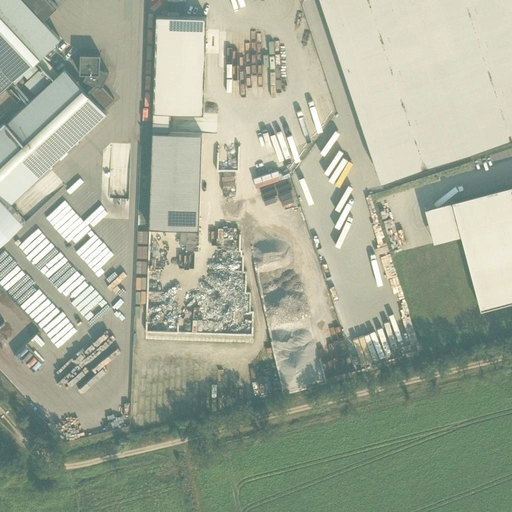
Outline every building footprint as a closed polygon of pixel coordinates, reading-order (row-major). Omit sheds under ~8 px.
[(0,0),(0,92),(15,79),(60,38),(43,19),(58,6),(52,0),(0,0)] [(167,0),(167,12),(179,12),(179,0),(167,0)] [(511,0),(320,0),(381,181),(511,137),(511,0)] [(156,15),(149,228),(199,230),(202,134),(169,133),(169,113),(203,114),(207,17),(156,15)] [(36,96),(0,128),(0,194),(7,203),(106,114),(97,104),(99,102),(104,107),(114,99),(102,86),(109,72),(100,68),(100,55),(80,54),(80,74),(86,74),(83,80),(91,83),(84,90),(64,69),(52,80),(42,68),(25,84),(36,96)] [(26,344),(44,365),(74,340),(72,294),(74,292),(79,290),(77,286),(69,286),(69,292),(63,292),(63,287),(59,287),(71,276),(68,273),(71,270),(62,251),(71,247),(86,264),(126,229),(81,177),(43,210),(53,232),(61,241),(53,245),(51,242),(26,243),(27,261),(19,261),(0,277),(0,282),(42,330),(26,344)] [(511,185),(452,201),(481,309),(511,300),(511,185)] [(125,418),(117,420),(115,415),(105,417),(108,430),(127,426),(125,418)]
